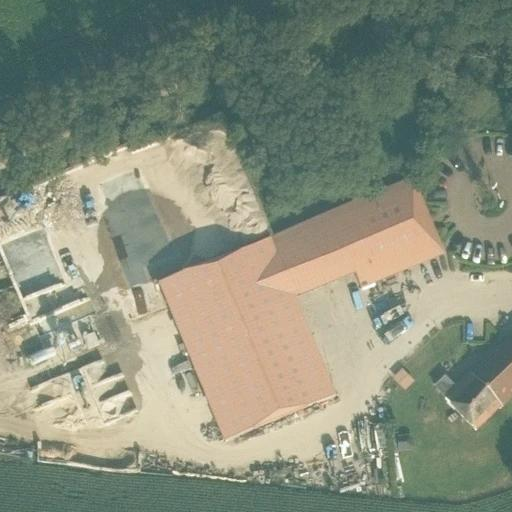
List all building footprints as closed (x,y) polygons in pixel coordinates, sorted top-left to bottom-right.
[(84,173),(123,265),(170,245),(131,153),(84,173)] [(158,285),(223,444),(335,398),(295,300),(354,275),(360,288),(442,254),(412,180),(158,285)] [(12,299),(29,341),(80,319),(62,278),(12,299)] [(93,334),(82,339),(87,351),(98,346),(93,334)] [(444,399),(475,431),(501,407),(502,408),(511,398),(511,339),(510,338),(471,375),(471,374),(444,399)] [(397,370),(389,379),(403,391),(411,382),(397,370)] [(407,436),(396,437),(398,452),(411,450),(413,447),(412,439),(407,436)]
